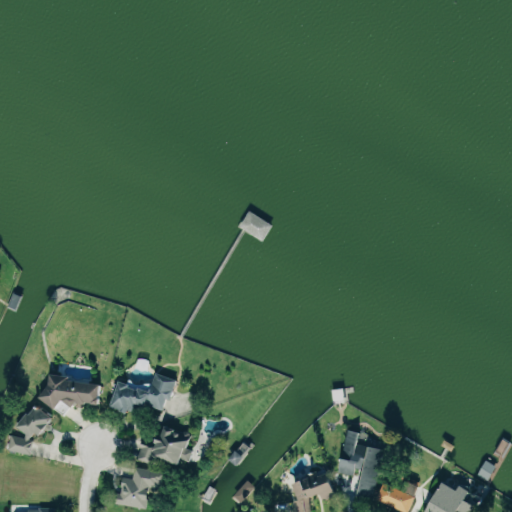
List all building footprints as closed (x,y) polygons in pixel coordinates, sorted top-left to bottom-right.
[(123,380),(115,406),(139,413),(142,403),(165,410),(169,398),(173,399),(180,378),(160,372),(154,390),(123,380)] [(104,406),(105,380),(51,377),(49,407),(69,408),(69,404),(104,406)] [(34,455),(38,438),(48,440),(54,412),(29,407),(24,427),(30,429),(28,437),(15,434),(12,449),(34,455)] [(159,457),(184,463),(185,459),(193,461),(196,449),(191,448),(195,434),(166,426),(161,443),(145,439),(140,460),(157,465),(159,457)] [(341,474),(366,480),(362,494),(376,498),(388,449),(350,440),(341,474)] [(150,508),(154,488),(163,489),(166,471),(138,467),(136,478),(126,476),(122,503),(150,508)] [(296,483),(302,499),(297,501),(300,511),(308,511),(315,510),(311,498),(324,493),(327,500),(340,495),(331,470),(296,483)] [(257,488),(251,481),(240,492),(246,498),(257,488)] [(472,511),(477,502),(470,499),(475,489),(464,484),(462,488),(447,481),(431,511),(472,511)] [(413,511),(420,495),(389,482),(382,499),(411,511),(413,511)]
